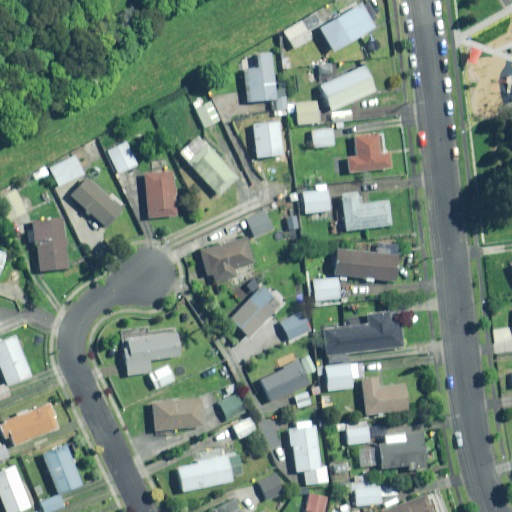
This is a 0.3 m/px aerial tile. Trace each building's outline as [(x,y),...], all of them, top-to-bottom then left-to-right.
[(372,28),(359,4),(317,28),(330,52),(372,28)] [(310,39),(301,23),(283,33),(293,49),(310,39)] [(273,106),(274,110),(274,114),(286,113),(285,104),(283,81),(273,82),(271,53),(256,54),(257,68),(243,69),(246,101),(273,99),(273,106)] [(384,77),(377,63),(369,67),(376,81),(384,77)] [(374,91),(363,66),(318,86),(330,111),(374,91)] [(219,121),(210,101),(195,108),(204,128),(219,121)] [(285,104),(286,113),(296,112),(297,125),(317,123),(315,102),(285,104)] [(320,114),(321,125),(334,123),(335,129),(342,128),(340,111),(320,114)] [(283,156),(279,122),(253,126),(257,159),(283,156)] [(332,130),(310,131),(311,148),(333,146),(332,130)] [(353,135),(354,158),(345,158),(347,173),(390,169),(389,155),(379,155),(377,133),(353,135)] [(237,178),(198,135),(178,153),(217,196),(237,178)] [(137,165),(127,142),(107,151),(117,174),(137,165)] [(83,174),(72,153),(47,166),(58,187),(83,174)] [(342,158),(334,158),(334,164),(330,164),(330,175),(341,175),(342,158)] [(175,216),(172,172),(145,174),(148,218),(175,216)] [(121,211),(85,180),(70,197),(105,228),(121,211)] [(330,211),(327,190),(325,190),(325,185),(314,186),(315,192),(303,193),(305,213),(330,211)] [(25,212),(13,186),(0,192),(0,208),(6,221),(25,212)] [(341,207),(335,208),(337,222),(329,223),(331,234),(387,226),(383,201),(361,205),(359,192),(340,195),(341,207)] [(253,238),(273,231),(267,213),(247,220),(253,238)] [(67,269),(61,220),(33,223),(33,230),(27,231),(29,243),(36,242),(40,272),(67,269)] [(253,263),(247,238),(199,250),(206,276),(211,274),(213,283),(234,278),(232,268),(253,263)] [(345,281),(345,277),(363,279),(363,282),(371,283),(371,279),(392,281),(394,256),(335,250),(332,276),(338,276),(338,280),(345,281)] [(338,300),(337,279),(311,280),(312,301),(338,300)] [(282,305),(264,286),(228,319),(247,338),(282,305)] [(310,331),(300,312),(280,322),(289,341),(310,331)] [(388,323),(387,313),(365,316),(366,325),(322,331),(326,364),(347,361),(346,354),(400,347),(397,322),(388,323)] [(177,332),(126,340),(127,347),(123,348),(127,376),(148,373),(147,362),(181,356),(177,332)] [(31,376),(15,336),(0,342),(0,369),(6,386),(31,376)] [(314,371),(307,356),(282,367),(283,370),(260,381),(270,402),(309,384),(305,375),(314,371)] [(327,391),(350,389),(349,379),(361,378),(360,364),(325,367),(327,391)] [(174,381),(167,365),(148,374),(155,390),(174,381)] [(376,389),(375,378),(360,380),(364,415),(408,410),(405,386),(376,389)] [(0,399),(9,396),(5,385),(0,386),(0,399)] [(310,405),(307,392),(294,396),(297,408),(310,405)] [(247,412),(238,394),(220,403),(229,421),(247,412)] [(203,427),(200,400),(152,405),(154,432),(203,427)] [(59,428),(50,405),(0,425),(0,430),(4,439),(9,437),(13,446),(59,428)] [(256,432),(250,418),(232,426),(238,440),(256,432)] [(369,442),(367,424),(345,427),(347,445),(369,442)] [(320,467),(315,427),(289,430),(291,448),(293,447),(296,472),(304,472),(305,485),(328,483),(326,467),(320,467)] [(426,454),(423,431),(402,433),(403,443),(377,446),(380,469),(406,466),(406,470),(431,467),(429,454),(426,454)] [(0,448),(0,447),(0,460),(10,456),(6,446),(0,448)] [(82,485),(67,447),(42,456),(57,495),(82,485)] [(374,465),(373,449),(358,451),(359,467),(374,465)] [(231,482),(225,455),(196,462),(197,464),(177,468),(182,492),(231,482)] [(17,511),(30,507),(14,467),(0,472),(0,498),(5,511),(17,511)] [(285,492),(277,474),(258,483),(266,501),(285,492)] [(378,511),(377,504),(380,504),(380,498),(396,496),(394,481),(353,484),(355,506),(362,506),(362,511),(378,511)] [(293,489),(293,498),(307,498),(307,489),(293,489)] [(50,511),(64,507),(60,495),(40,502),(43,511),(50,511)] [(324,511),(326,497),(309,495),(306,511),(324,511)] [(431,511),(425,495),(379,511),(431,511)] [(241,511),(236,499),(212,509),(213,511),(241,511)]
